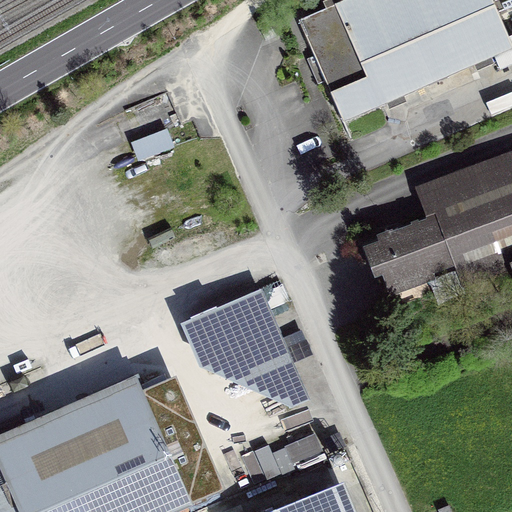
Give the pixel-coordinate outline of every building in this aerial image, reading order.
[(298,21),(343,124),(494,59),(500,71),(511,65),(511,36),(509,38),(493,3),(491,0),(347,0),(342,2),(341,0),(326,0),(322,2),(325,10),(298,21)] [(174,149),(167,130),(131,144),(138,163),(174,149)] [(511,152),(414,189),(426,219),(376,238),(379,245),(363,251),(376,283),(382,280),(392,307),(431,293),(426,281),(454,270),(462,291),(511,271),(511,152)] [(199,367),(291,408),(310,399),(261,288),(180,324),(199,367)] [(185,511),(228,493),(174,380),(143,395),(134,376),(0,438),(0,511),(185,511)] [(356,511),(345,482),(271,511),(356,511)]
